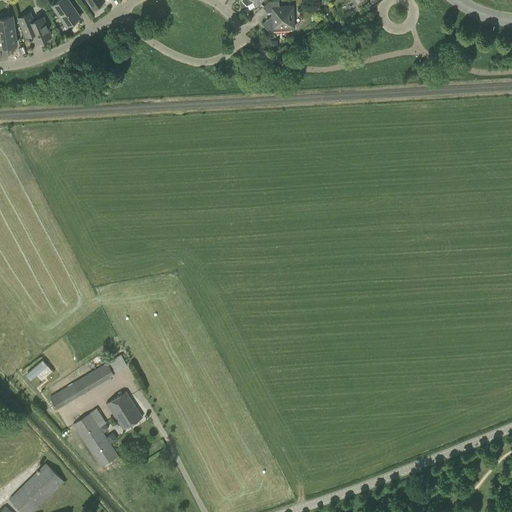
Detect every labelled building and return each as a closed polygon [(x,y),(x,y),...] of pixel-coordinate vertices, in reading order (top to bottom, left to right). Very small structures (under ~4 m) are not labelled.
[(59,0),(51,6),(66,26),(80,16),(68,0),(59,0)] [(86,0),(93,8),(104,0),(86,0)] [(263,7),(267,12),(272,12),(272,17),(270,17),(262,24),(269,31),(290,29),(290,26),(294,26),(292,6),(279,7),(279,1),(270,1),(263,7)] [(33,34),(36,42),(51,36),(43,17),(33,21),(30,13),(18,18),(26,37),(33,34)] [(0,18),(0,45),(6,45),(17,43),(14,25),(12,25),(11,16),(0,18)] [(0,46),(0,48),(2,59),(9,58),(6,46),(0,46)] [(71,384),(52,396),(49,397),(57,409),(114,375),(114,374),(128,366),(121,354),(107,362),(71,384)] [(123,429),(142,417),(126,391),(106,403),(123,429)] [(106,423),(96,408),(73,424),(101,467),(118,455),(110,444),(100,428),(106,423)] [(13,494),(9,499),(14,504),(21,511),(34,511),(39,507),(65,482),(46,463),(13,494)]
